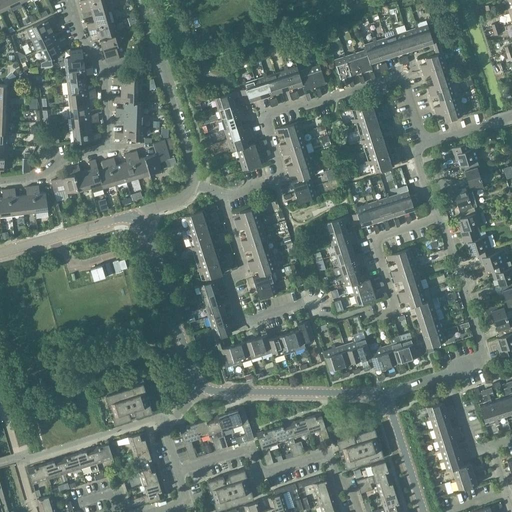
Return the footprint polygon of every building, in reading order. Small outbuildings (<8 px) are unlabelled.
[(0,0),(0,10),(10,6),(6,0),(0,0)] [(111,11),(107,0),(104,0),(82,7),(83,12),(91,10),(93,16),(111,11)] [(414,0),(417,13),(427,11),(424,0),(414,0)] [(114,22),(111,11),(93,16),(94,22),(87,24),(88,30),(114,22)] [(26,29),(31,40),(52,30),(50,25),(57,22),(54,16),(26,29)] [(134,16),(128,18),(130,26),(134,25),(137,24),(134,16)] [(99,39),(115,35),(117,34),(114,22),(88,30),(90,35),(97,33),(99,39)] [(416,25),(422,46),(433,43),(438,41),(437,36),(431,38),(427,24),(418,27),(417,25),(416,25)] [(415,28),(406,31),(412,49),(422,46),(416,25),(414,26),(415,28)] [(40,49),(57,41),(64,38),(62,32),(54,35),(52,30),(31,40),(36,51),(40,49)] [(396,31),(395,32),(401,53),(412,49),(406,31),(397,34),(396,31)] [(391,56),(401,53),(395,32),(393,32),(394,35),(385,38),(391,56)] [(116,47),(121,46),(117,34),(115,35),(99,39),(106,62),(119,58),(116,47)] [(64,38),(57,41),(40,49),(45,61),(63,52),(60,47),(67,44),(64,38)] [(380,59),(391,56),(385,38),(376,41),(375,38),(374,39),(380,59)] [(370,63),(380,59),(374,39),(372,39),(373,42),(364,45),(365,47),(370,63)] [(427,63),(420,65),(422,71),(448,62),(447,61),(445,61),(440,47),(439,43),(438,41),(433,43),(433,44),(435,49),(436,54),(425,58),(427,63)] [(372,68),(370,63),(365,47),(363,48),(364,50),(355,53),(361,71),(372,68)] [(65,71),(92,67),(92,61),(84,62),(82,50),(70,51),(70,57),(64,58),(65,71)] [(351,75),(361,71),(355,53),(354,50),(353,51),(354,54),(345,56),(351,75)] [(351,75),(345,56),(344,54),(342,54),(343,57),(334,60),(340,78),(351,75)] [(448,64),(448,62),(422,71),(424,76),(430,74),(432,79),(449,74),(446,65),(448,64)] [(307,65),(308,68),(314,86),(325,83),(319,65),(310,68),(309,65),(307,65)] [(285,67),(292,88),(302,85),(297,69),(297,66),(288,69),(287,66),(285,67)] [(85,75),(93,74),(92,67),(65,71),(67,83),(86,80),(85,75)] [(292,88),(285,67),(283,67),(284,70),(275,73),(281,91),(292,88)] [(297,69),(302,85),(304,90),(314,86),(308,68),(300,71),(299,68),(297,69)] [(11,72),(4,79),(9,84),(16,77),(11,72)] [(281,91),(275,73),(267,76),(266,73),(264,74),(271,95),(281,91)] [(271,95),(264,74),(262,74),(263,77),(254,80),(260,98),(271,95)] [(427,86),(429,92),(455,83),(454,82),(451,82),(449,74),(432,79),(434,84),(427,86)] [(20,75),(12,84),(16,88),(25,79),(20,75)] [(137,78),(113,78),(113,84),(121,84),(121,90),(137,91),(137,78)] [(68,94),(95,91),(94,85),(86,86),(86,80),(67,83),(68,94)] [(254,80),(245,83),(245,80),(243,80),(245,88),(240,90),(242,95),(247,94),(249,101),(260,98),(254,80)] [(429,92),(430,97),(437,94),(439,100),(455,95),(452,86),(455,85),(455,83),(429,92)] [(0,97),(9,97),(9,85),(0,84),(0,97)] [(112,102),(116,102),(124,103),(124,102),(140,103),(140,102),(137,102),(137,91),(121,90),(121,96),(113,96),(112,102)] [(68,94),(70,106),(89,104),(88,99),(96,98),(95,91),(68,94)] [(212,101),(215,100),(218,109),(234,104),(232,98),(239,96),(237,91),(235,91),(211,99),(212,101)] [(455,95),(439,100),(440,105),(434,107),(435,112),(461,104),(461,102),(458,103),(455,95)] [(0,109),(9,109),(9,97),(0,97),(0,109)] [(30,99),(29,109),(37,109),(37,99),(30,99)] [(358,131),(381,124),(379,118),(388,115),(387,110),(385,105),(376,108),(374,102),(370,104),(369,100),(360,103),(361,106),(351,110),(354,119),(351,120),(352,121),(352,123),(355,122),(358,131)] [(144,115),(144,103),(140,102),(140,103),(124,102),(124,103),(124,109),(116,108),(116,114),(140,115),(144,115)] [(199,115),(204,113),(200,103),(195,104),(199,115)] [(71,118),(98,115),(97,108),(89,109),(89,104),(70,106),(71,118)] [(236,109),(234,104),(218,109),(220,118),(218,119),(218,120),(244,112),(242,107),(236,109)] [(435,112),(437,117),(444,115),(446,121),(462,116),(459,107),(462,106),(461,104),(435,112)] [(0,109),(0,121),(8,121),(9,109),(0,109)] [(224,130),(241,125),(239,119),(246,117),(244,112),(218,120),(219,122),(222,121),(224,130)] [(140,115),(116,114),(115,120),(123,120),(123,126),(139,127),(140,115)] [(71,118),(73,130),(91,128),(91,122),(99,121),(98,115),(71,118)] [(0,133),(8,133),(8,121),(0,121),(0,133)] [(283,132),(285,138),(301,132),(298,123),(301,123),(301,121),(275,129),(276,134),(283,132)] [(365,152),(387,145),(386,139),(395,136),(393,131),(392,126),(382,129),(381,124),(358,131),(361,140),(358,141),(358,142),(359,144),(362,143),(365,152)] [(225,141),(251,133),(249,128),(243,130),(241,125),(224,130),(227,139),(224,140),(225,141)] [(115,139),(139,139),(139,127),(123,126),(123,133),(115,132),(115,139)] [(73,130),(74,142),(74,143),(101,139),(100,132),(92,133),(91,128),(73,130)] [(280,145),(281,150),(307,142),(307,140),(304,141),(301,132),(285,138),(286,143),(280,145)] [(58,133),(51,134),(54,143),(59,143),(58,133)] [(248,146),(247,145),(246,140),(252,138),(251,133),(225,141),(225,143),(228,142),(231,151),(233,150),(248,146)] [(156,154),(144,157),(149,176),(161,172),(158,162),(170,158),(164,139),(153,143),(156,154)] [(281,150),(283,155),(290,153),(291,159),(308,153),(305,145),(308,144),(307,142),(281,150)] [(240,160),(258,154),(254,143),(247,145),(248,146),(233,150),(234,152),(237,151),(240,160)] [(461,166),(462,165),(477,160),(479,167),(479,169),(485,167),(483,158),(481,159),(477,147),(469,149),(468,143),(451,148),(454,157),(458,156),(461,166)] [(400,152),(398,147),(389,150),(387,145),(365,152),(367,161),(365,162),(365,163),(366,165),(368,164),(371,173),(394,166),(392,160),(402,157),(400,152)] [(130,153),(138,179),(149,176),(144,157),(139,159),(137,151),(130,153)] [(138,179),(130,153),(124,155),(126,162),(121,164),(126,182),(138,179)] [(308,153),(291,159),(293,164),(286,166),(288,171),(314,163),(313,161),(311,162),(308,153)] [(240,160),(237,160),(237,162),(240,161),(243,170),(261,165),(258,154),(240,160)] [(126,182),(121,164),(116,165),(114,158),(107,159),(115,185),(126,182)] [(86,170),(91,189),(92,192),(103,189),(98,170),(95,159),(89,161),(91,169),(86,170)] [(98,170),(103,189),(115,185),(107,159),(101,161),(103,169),(98,170)] [(462,165),(469,186),(471,192),(472,191),(483,188),(477,167),(479,167),(477,160),(462,165)] [(288,171),(290,176),(296,174),(298,179),(298,180),(312,175),(315,175),(312,166),(315,165),(314,163),(288,171)] [(91,189),(86,170),(80,172),(78,164),(72,166),(79,192),(91,189)] [(72,166),(66,168),(68,176),(51,180),(54,193),(65,189),(67,196),(79,192),(72,166)] [(298,180),(298,179),(291,182),(295,192),(313,186),(310,178),(313,177),(312,175),(298,180)] [(39,193),(38,185),(32,186),(35,213),(48,211),(45,192),(39,193)] [(23,214),(35,213),(32,186),(26,187),(26,195),(21,195),(23,214)] [(295,192),(298,203),(316,197),(313,188),(316,187),(316,186),(313,186),(295,192)] [(476,213),(474,207),(476,206),(472,191),(471,192),(469,186),(464,187),(465,188),(456,191),(454,187),(447,190),(449,196),(454,195),(461,218),(476,213)] [(11,216),(23,214),(21,195),(16,196),(15,188),(8,189),(11,216)] [(8,189),(2,190),(3,198),(0,198),(0,217),(11,216),(8,189)] [(414,209),(412,203),(410,196),(408,191),(399,194),(398,191),(396,192),(397,194),(403,212),(414,209)] [(410,196),(412,203),(420,201),(418,193),(410,196)] [(386,195),(387,198),(393,216),(403,212),(397,194),(388,197),(388,194),(386,195)] [(376,201),(382,219),(393,216),(387,198),(378,200),(377,198),(375,198),(376,201)] [(105,199),(98,201),(101,210),(107,208),(105,199)] [(382,219),(376,201),(367,204),(367,201),(365,202),(366,204),(372,222),(382,219)] [(366,204),(357,207),(356,204),(354,205),(357,213),(352,215),(353,220),(358,218),(361,226),(372,222),(366,204)] [(462,237),(478,232),(476,227),(484,224),(480,212),(482,211),(479,205),(480,205),(476,206),(474,207),(476,213),(461,218),(459,218),(462,228),(459,229),(462,237)] [(234,220),(236,225),(262,217),(261,215),(259,216),(256,207),(239,212),(241,218),(234,220)] [(218,222),(217,217),(215,212),(206,215),(204,209),(181,217),(184,226),(181,227),(182,230),(185,229),(188,238),(211,231),(209,225),(218,222)] [(326,225),(329,234),(346,228),(344,223),(351,221),(349,215),(323,224),(323,226),(326,225)] [(262,217),(236,225),(237,230),(244,228),(246,234),(262,228),(260,219),(262,219),(262,217)] [(506,218),(494,221),(495,227),(507,223),(506,218)] [(241,241),(243,246),(269,238),(268,236),(265,237),(262,228),(246,234),(248,239),(241,241)] [(330,245),(356,237),(354,231),(347,234),(346,228),(329,234),(332,242),(329,243),(330,245)] [(225,243),(223,238),(222,233),(212,236),(211,231),(188,238),(191,247),(188,248),(189,251),(192,250),(194,259),(217,252),(216,246),(225,243)] [(478,232),(462,237),(464,246),(468,245),(471,255),(476,253),(491,248),(487,235),(480,238),(478,232)] [(336,255),(352,249),(350,244),(357,242),(356,237),(330,245),(330,247),(333,246),(336,255)] [(243,246),(244,251),(251,249),(253,254),(269,249),(266,240),(269,240),(269,238),(243,246)] [(439,240),(425,244),(427,250),(441,246),(439,240)] [(395,259),(397,264),(413,259),(410,250),(413,249),(412,247),(386,256),(388,261),(395,259)] [(476,253),(479,261),(482,260),(485,270),(490,268),(506,263),(502,251),(493,253),(491,248),(476,253)] [(248,262),(249,267),(275,259),(275,257),(272,258),(269,249),(253,254),(254,260),(248,262)] [(362,258),(361,252),(354,255),(352,249),(336,255),(339,263),(336,264),(336,266),(362,258)] [(195,269),(195,270),(196,272),(198,271),(201,280),(224,273),(222,267),(232,264),(228,254),(219,257),(217,252),(194,259),(197,268),(195,269)] [(338,277),(342,275),(359,270),(357,265),(364,263),(362,258),(336,266),(337,268),(335,268),(338,277)] [(275,259),(249,267),(251,272),(258,270),(259,275),(271,272),(276,270),(273,261),(276,261),(275,259)] [(413,259),(397,264),(398,270),(392,272),(393,277),(419,269),(419,267),(416,268),(413,259)] [(499,285),(500,285),(500,284),(511,280),(511,260),(506,263),(490,268),(492,277),(496,276),(499,285)] [(419,269),(393,277),(395,282),(402,280),(403,285),(420,280),(417,271),(420,270),(419,269)] [(351,285),(369,278),(367,273),(361,276),(359,270),(342,275),(345,284),(342,285),(343,287),(351,285)] [(271,272),(259,275),(252,277),(256,288),(274,282),(271,272)] [(199,287),(202,296),(218,291),(216,285),(223,283),(221,278),(195,286),(196,288),(199,287)] [(351,296),(354,295),(372,289),(369,278),(351,285),(354,293),(351,294),(351,296)] [(400,298),(426,289),(425,288),(423,289),(420,280),(403,285),(405,291),(398,293),(400,298)] [(507,305),(509,311),(511,310),(511,280),(500,284),(500,285),(507,305)] [(277,293),(274,282),(256,288),(259,299),(277,293)] [(336,289),(331,291),(333,298),(339,296),(336,289)] [(354,295),(357,304),(354,304),(355,306),(376,300),(372,289),(354,295)] [(426,289),(400,298),(402,303),(408,301),(410,306),(413,305),(427,301),(426,301),(424,292),(426,291),(426,289)] [(202,307),(228,299),(226,294),(220,296),(218,291),(202,296),(204,305),(202,306),(202,307)] [(230,304),(228,299),(202,307),(203,309),(205,308),(208,317),(225,312),(223,306),(230,304)] [(413,305),(417,316),(435,310),(432,299),(426,301),(427,301),(413,305)] [(511,326),(510,327),(505,312),(509,311),(507,305),(502,307),(503,307),(494,310),(492,307),(487,308),(485,309),(487,316),(492,314),(499,337),(511,333),(511,326)] [(420,326),(438,320),(435,310),(417,316),(420,326)] [(235,320),(233,315),(226,317),(225,312),(208,317),(211,326),(208,327),(209,328),(235,320)] [(235,320),(209,328),(209,330),(212,329),(217,343),(222,342),(220,336),(231,333),(230,327),(236,325),(235,320)] [(423,336),(444,330),(444,328),(441,329),(438,320),(420,326),(423,336)] [(299,330),(304,345),(306,345),(305,342),(314,339),(308,321),(297,324),(299,330)] [(500,357),(511,353),(511,326),(511,333),(499,337),(497,337),(500,347),(497,348),(500,357)] [(299,330),(289,333),(294,351),(305,348),(304,345),(299,330)] [(427,347),(428,352),(434,351),(432,346),(445,341),(442,332),(445,331),(444,330),(423,336),(427,347)] [(294,351),(289,333),(278,336),(284,354),(294,351)] [(268,340),(268,339),(266,334),(255,338),(261,356),(271,353),(272,353),(268,340)] [(278,336),(268,339),(268,340),(272,353),(271,353),(273,358),(284,354),(278,336)] [(261,356),(255,338),(245,341),(251,359),(261,356)] [(369,351),(365,338),(356,341),(355,338),(354,339),(360,360),(370,357),(371,356),(369,351)] [(390,345),(396,363),(406,359),(400,341),(401,341),(400,338),(398,339),(399,342),(390,345)] [(411,338),(401,341),(400,341),(406,359),(417,356),(415,351),(411,338)] [(344,345),(350,363),(360,360),(354,339),(352,339),(353,342),(344,345)] [(251,359),(245,341),(234,344),(241,365),(243,365),(242,362),(251,359)] [(240,366),(241,365),(234,344),(224,348),(219,350),(220,354),(218,355),(223,368),(239,363),(240,366)] [(333,345),(331,346),(332,349),(323,352),(328,370),(339,366),(333,345)] [(333,345),(339,366),(350,363),(344,345),(335,348),(334,345),(333,345)] [(375,370),(385,366),(379,345),(377,346),(378,348),(369,351),(371,356),(370,357),(375,370)] [(396,363),(390,345),(381,347),(380,345),(379,345),(385,366),(396,363)] [(136,419),(136,418),(152,413),(150,406),(151,406),(146,389),(145,390),(143,383),(144,383),(142,378),(131,381),(133,387),(121,390),(115,392),(113,387),(102,391),(104,396),(105,396),(107,402),(106,402),(109,411),(111,419),(112,418),(115,425),(131,419),(131,421),(136,419)] [(511,398),(507,383),(502,385),(505,394),(499,396),(507,419),(511,417),(511,398)] [(486,390),(497,425),(499,424),(498,422),(507,419),(499,396),(494,398),(491,388),(486,390)] [(486,390),(481,392),(484,401),(478,403),(486,426),(495,423),(496,425),(497,425),(486,390)] [(426,418),(427,419),(453,411),(451,406),(445,408),(443,402),(426,408),(429,417),(426,418)] [(227,412),(232,427),(241,424),(245,435),(247,440),(247,441),(254,439),(244,407),(227,412)] [(433,429),(450,424),(448,418),(455,416),(453,411),(427,419),(428,421),(430,420),(433,429)] [(228,447),(222,430),(232,427),(227,412),(211,417),(222,449),(228,447)] [(320,413),(304,418),(309,433),(318,430),(324,447),(331,445),(320,413)] [(200,437),(210,434),(216,451),(222,449),(211,417),(195,422),(200,437)] [(288,423),(293,438),(309,433),(304,418),(288,423)] [(196,457),(191,440),(200,437),(195,422),(179,428),(189,460),(196,457)] [(272,428),(277,443),(287,440),(291,452),(292,457),(299,455),(295,443),(293,438),(288,423),(272,428)] [(434,440),(460,432),(458,427),(451,429),(450,424),(433,429),(436,438),(433,438),(434,440)] [(277,443),(272,428),(256,433),(266,465),(273,463),(268,446),(277,443)] [(365,463),(383,457),(381,451),(383,450),(377,434),(376,434),(374,428),(358,433),(358,432),(352,434),(353,435),(336,440),(338,446),(337,447),(343,463),(344,463),(346,469),(364,463),(365,463)] [(440,450),(456,444),(455,439),(461,437),(460,432),(434,440),(434,442),(437,441),(440,450)] [(143,433),(128,437),(133,453),(148,449),(143,433)] [(245,435),(235,438),(237,443),(247,440),(245,435)] [(295,443),(299,455),(305,453),(301,441),(295,443)] [(92,448),(96,463),(113,458),(108,443),(92,448)] [(440,461),(466,453),(465,448),(458,450),(456,444),(440,450),(443,459),(440,459),(440,461)] [(80,468),(96,463),(92,448),(76,453),(80,468)] [(133,453),(138,469),(153,465),(148,449),(133,453)] [(64,473),(80,468),(76,453),(60,459),(64,473)] [(447,471),(449,470),(463,465),(461,460),(468,458),(466,453),(440,461),(441,463),(444,462),(447,471)] [(64,473),(60,459),(44,464),(48,479),(64,473)] [(390,477),(385,461),(370,465),(373,475),(368,477),(370,483),(375,482),(390,477)] [(470,463),(463,465),(449,470),(449,472),(452,471),(455,479),(473,474),(470,463)] [(32,484),(48,479),(44,464),(28,469),(32,484)] [(138,469),(143,485),(158,481),(153,465),(138,469)] [(228,475),(228,474),(222,475),(223,476),(206,481),(209,488),(207,488),(213,505),(214,504),(216,511),(234,505),(235,505),(254,499),(252,492),(253,492),(247,475),(246,476),(244,469),(228,475)] [(359,469),(353,471),(355,477),(361,475),(359,469)] [(473,474),(455,479),(452,480),(453,482),(456,481),(458,490),(477,484),(473,474)] [(358,487),(370,483),(368,477),(356,480),(358,487)] [(395,493),(390,477),(375,482),(381,498),(395,493)] [(327,479),(320,481),(317,483),(313,484),(318,500),(333,495),(327,479)] [(131,507),(164,497),(158,481),(143,485),(146,495),(129,500),(131,507)] [(372,489),(370,483),(358,487),(360,493),(372,489)] [(439,484),(434,486),(438,497),(441,496),(443,495),(439,484)] [(379,509),(379,511),(390,511),(400,509),(395,493),(381,498),(384,508),(379,509)] [(279,495),(275,496),(268,498),(271,508),(266,509),(266,511),(280,511),(287,510),(282,494),(279,495)] [(37,499),(40,511),(53,511),(56,511),(52,495),(37,499)] [(318,500),(321,511),(335,511),(338,511),(333,495),(318,500)] [(245,511),(266,511),(266,509),(261,511),(258,501),(244,506),(245,511)]
